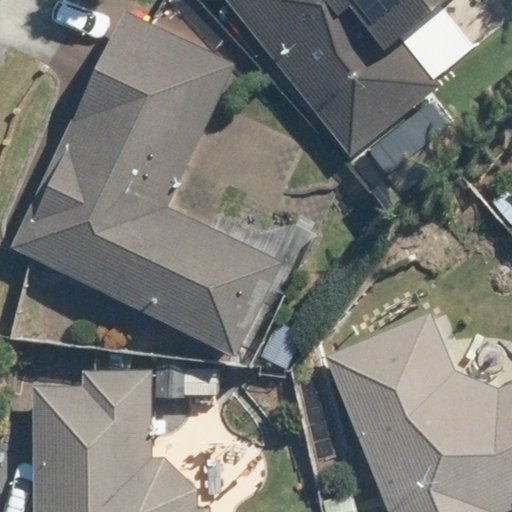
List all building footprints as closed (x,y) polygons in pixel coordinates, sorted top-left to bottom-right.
[(415,38),(462,0),(231,0),(360,157),(450,82),(415,38)] [(134,14),(21,250),(247,356),(291,264),(176,210),(244,66),(134,14)] [(511,192),(509,189),(495,201),(511,219),(511,192)] [(508,511),(511,510),(511,389),(509,391),(465,371),(442,315),(339,356),(401,511),(508,511)] [(285,324),(270,355),(292,366),(308,336),(285,324)] [(190,397),(192,360),(162,359),(162,396),(190,397)] [(219,511),(219,510),(203,509),(203,490),(173,459),(161,458),(161,371),(95,370),(95,385),(46,385),(45,511),(219,511)] [(224,371),(192,370),(192,394),(224,394),(224,371)] [(361,511),(357,494),(328,501),(330,511),(361,511)]
